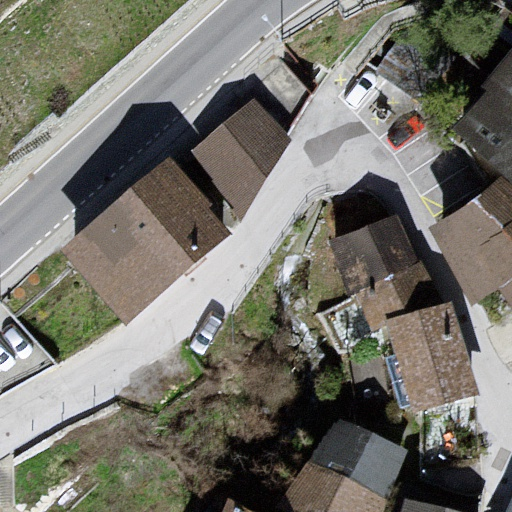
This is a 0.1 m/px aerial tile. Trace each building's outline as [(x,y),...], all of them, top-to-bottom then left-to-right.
[(511,54),(447,119),(495,167),(427,234),(487,294),(491,290),(511,311),(511,54)] [(259,88),(191,149),(244,208),(312,148),(259,88)] [(144,343),(251,245),(173,160),(66,258),(144,343)] [(272,511),(225,495),(219,511),(386,511),(413,438),(324,407),(286,511),(272,511)] [(394,511),(465,511),(398,496),(394,511)]
